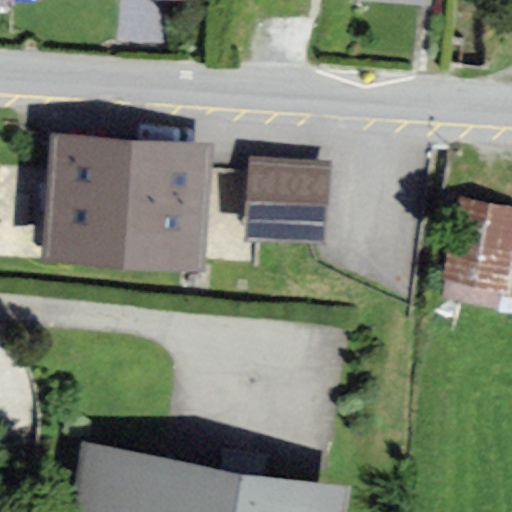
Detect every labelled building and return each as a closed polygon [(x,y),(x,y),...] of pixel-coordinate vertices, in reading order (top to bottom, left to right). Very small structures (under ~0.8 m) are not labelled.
[(448,0),(352,0),(447,14),(448,0)] [(232,144),(55,124),(43,236),(220,256),(232,144)] [(348,177),(259,169),(252,237),(341,246),(348,177)] [(511,210),(461,202),(445,296),(511,307),(511,210)] [(361,511),(366,490),(83,436),(68,511),(361,511)]
